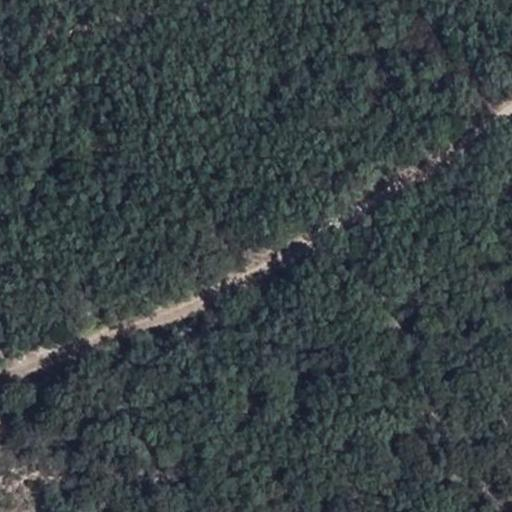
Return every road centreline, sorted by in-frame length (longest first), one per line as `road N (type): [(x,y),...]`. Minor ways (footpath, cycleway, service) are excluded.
road 1 (track): [(0,374),(121,328),(348,209),(511,108)]
road 2 (track): [(153,0),(0,31)]
